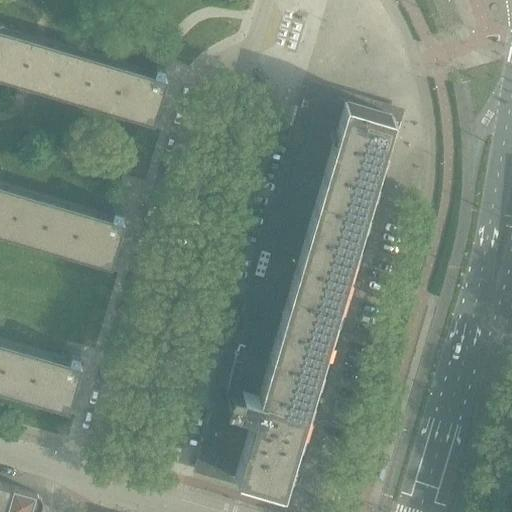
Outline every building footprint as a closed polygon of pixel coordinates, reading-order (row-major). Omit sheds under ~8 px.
[(161,80),(0,32),(0,75),(19,81),(31,84),(152,120),(165,76),(163,76),(161,80)] [(213,402),(195,464),(280,490),(301,418),(310,421),(314,409),(305,406),(386,133),(391,134),(398,113),(351,99),(350,101),(306,88),(221,377),(216,375),(208,401),(213,402)] [(0,231),(109,263),(122,220),(121,219),(119,224),(1,189),(0,189),(0,231)] [(0,387),(67,407),(80,363),(78,363),(76,368),(0,345),(0,387)] [(0,511),(38,511),(40,511),(41,509),(42,507),(42,505),(42,503),(41,501),(41,499),(39,497),(38,495),(36,494),(34,494),(34,493),(0,482),(0,511)]
